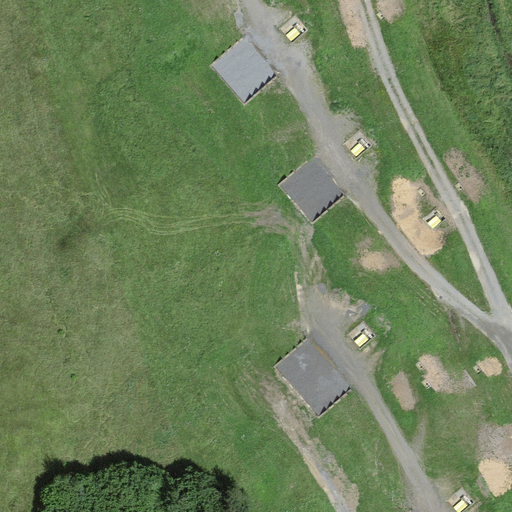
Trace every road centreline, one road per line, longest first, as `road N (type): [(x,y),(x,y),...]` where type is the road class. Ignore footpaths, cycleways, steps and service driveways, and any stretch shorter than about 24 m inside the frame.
road 1 (track): [(511,336),(354,188),(250,0)]
road 2 (track): [(511,337),(367,0)]
road 3 (track): [(437,511),(414,484),(400,435),(319,299)]
